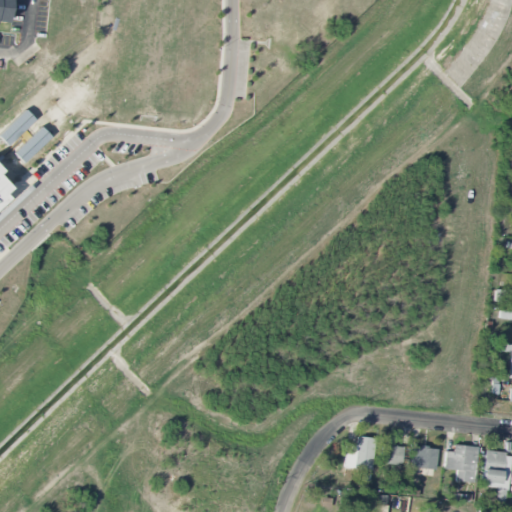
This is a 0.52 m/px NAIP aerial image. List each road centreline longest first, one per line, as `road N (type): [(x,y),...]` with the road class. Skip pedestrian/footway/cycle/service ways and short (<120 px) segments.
road 1 (residential): [(511,431),(354,417)]
road 2 (residential): [(354,417),(321,442),(284,511)]
